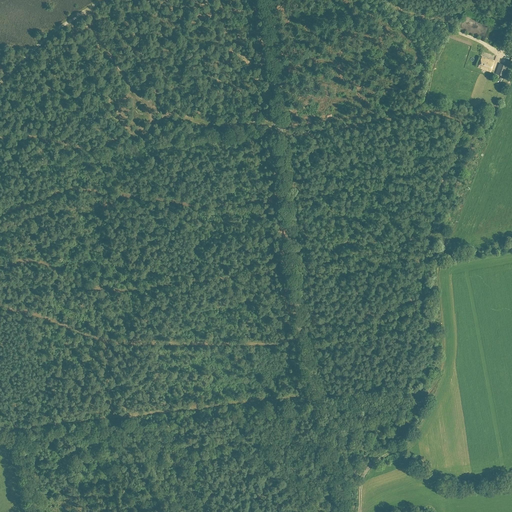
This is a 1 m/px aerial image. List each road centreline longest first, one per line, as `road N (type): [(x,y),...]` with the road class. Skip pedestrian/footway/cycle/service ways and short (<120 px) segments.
road 1 (track): [(0,307),(105,340),(301,341),(365,330),(434,303),(438,367),(399,447),(369,464),(360,511)]
road 2 (unclassified): [(341,511),(301,341),(268,0)]
road 3 (track): [(0,135),(108,142),(142,125)]
road 4 (track): [(142,125),(280,124)]
road 5 (track): [(142,125),(98,35),(93,5)]
road 6 (track): [(0,80),(100,0)]
